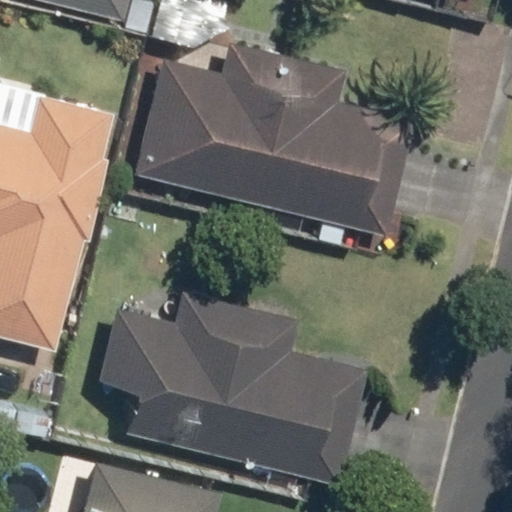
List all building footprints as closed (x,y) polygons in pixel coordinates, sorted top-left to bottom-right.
[(30,0),(108,18),(112,0),(30,0)] [(149,53),(119,171),(372,235),(402,117),(325,97),(332,69),(211,39),(204,66),(149,53)] [(0,340),(37,349),(96,108),(0,84),(0,340)] [(107,431),(325,484),(355,365),(276,346),(284,315),(166,286),(159,317),(97,302),(78,378),(117,387),(107,431)] [(72,458),(58,511),(201,511),(207,491),(72,458)]
